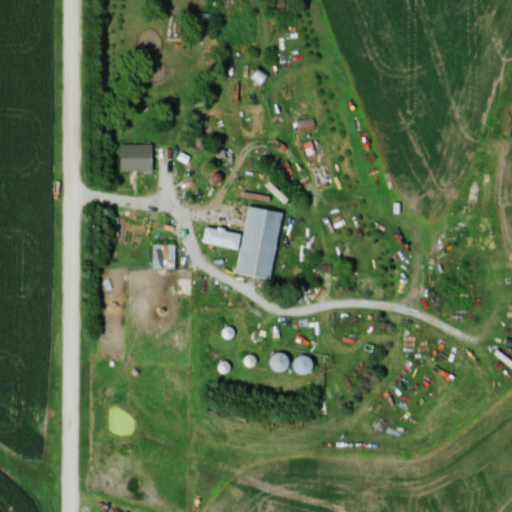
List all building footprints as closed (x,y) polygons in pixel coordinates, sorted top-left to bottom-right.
[(155,170),(154,143),(122,143),(122,170),(155,170)] [(239,273),(273,278),(283,211),(249,206),(239,273)] [(150,292),(166,291),(165,283),(158,284),(158,277),(169,277),(168,267),(176,267),(176,243),(154,244),(155,270),(150,270),(150,292)] [(189,358),(207,358),(207,334),(189,334),(189,358)] [(291,359),(278,352),(272,366),(284,372),(291,359)] [(314,374),(314,356),(298,356),(298,374),(314,374)]
